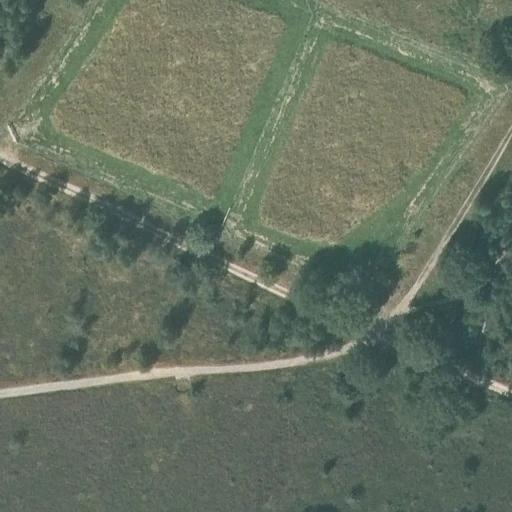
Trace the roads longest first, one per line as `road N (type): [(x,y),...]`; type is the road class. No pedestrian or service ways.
road 1 (track): [(0,159),(368,330)]
road 2 (track): [(0,389),(284,358),(368,330)]
road 3 (track): [(368,330),(511,132)]
road 4 (track): [(368,330),(511,394)]
